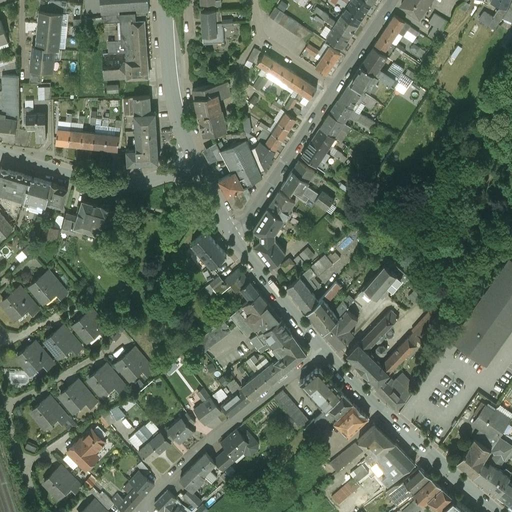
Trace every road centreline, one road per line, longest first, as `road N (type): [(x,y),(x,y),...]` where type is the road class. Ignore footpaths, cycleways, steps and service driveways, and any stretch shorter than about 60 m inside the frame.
road 1 (primary): [(504,511),(321,344)]
road 2 (residential): [(321,344),(203,440),(144,501)]
road 3 (secondary): [(0,152),(124,185),(194,161)]
road 4 (residential): [(228,230),(249,214),(333,85)]
road 5 (primary): [(194,161),(174,103),(164,0)]
road 6 (primary): [(321,344),(228,230)]
road 7 (residential): [(42,511),(0,381)]
road 8 (residential): [(333,85),(261,35),(252,0)]
